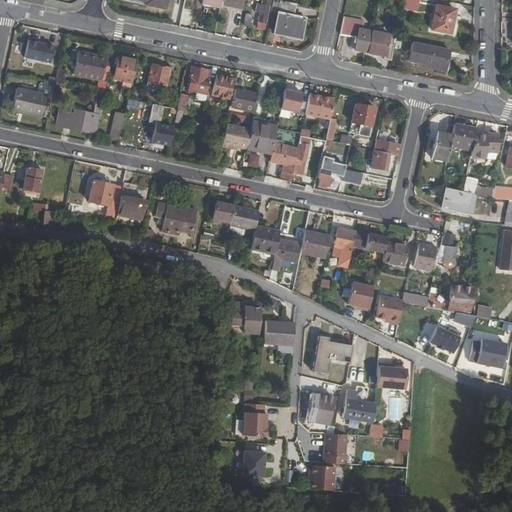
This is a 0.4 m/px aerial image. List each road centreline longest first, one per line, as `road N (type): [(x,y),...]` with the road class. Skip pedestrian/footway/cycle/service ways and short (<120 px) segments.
road 1 (residential): [(0,133),(395,216)]
road 2 (residential): [(89,23),(319,71)]
road 3 (residential): [(395,216),(422,93)]
